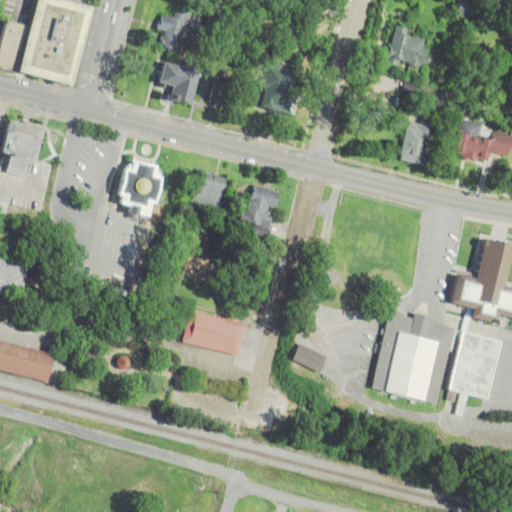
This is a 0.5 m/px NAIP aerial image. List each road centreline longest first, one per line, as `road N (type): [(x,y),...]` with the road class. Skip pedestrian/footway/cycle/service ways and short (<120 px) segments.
road 1 (tertiary): [(511,212),(0,86)]
road 2 (residential): [(250,419),(356,0)]
road 3 (residential): [(340,511),(0,411)]
